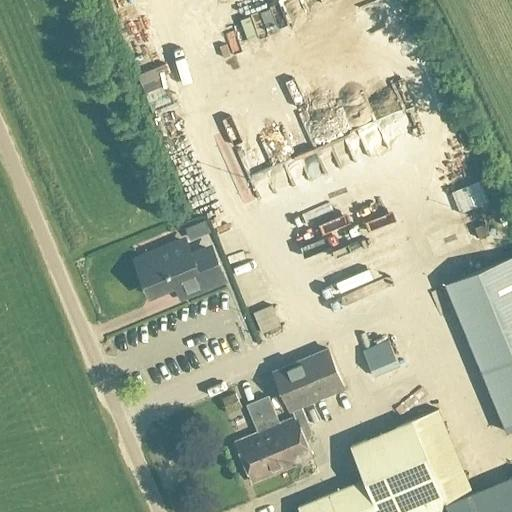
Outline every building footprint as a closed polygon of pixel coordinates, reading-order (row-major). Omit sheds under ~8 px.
[(131,0),(173,9),(174,0),(131,0)] [(338,169),(358,156),(345,137),(325,150),(338,169)] [(256,197),(330,165),(320,142),(245,174),(256,197)] [(189,218),(190,223),(184,224),(187,236),(203,233),(199,216),(189,218)] [(390,245),(401,244),(399,222),(389,222),(390,245)] [(486,223),(476,227),(480,238),(490,234),(486,223)] [(183,241),(143,258),(156,290),(182,279),(188,294),(222,279),(210,249),(190,257),(183,241)] [(226,257),(232,276),(256,269),(249,249),(226,257)] [(360,253),(332,260),(339,287),(358,282),(353,265),(363,263),(360,253)] [(511,256),(448,283),(509,431),(511,429),(511,256)] [(277,327),(264,289),(243,296),(256,334),(277,327)] [(390,340),(364,350),(374,376),(400,366),(390,340)] [(314,432),(309,421),(302,405),(345,386),(328,347),(274,371),(290,410),(292,409),(295,417),(236,441),(253,481),(314,457),(307,442),(314,432)] [(408,368),(382,379),(387,391),(413,379),(408,368)] [(511,511),(511,474),(473,490),(440,408),(352,443),(366,478),(299,505),(302,511),(511,511)]
